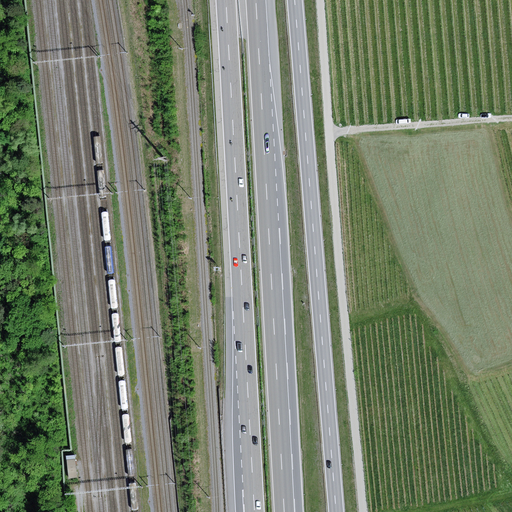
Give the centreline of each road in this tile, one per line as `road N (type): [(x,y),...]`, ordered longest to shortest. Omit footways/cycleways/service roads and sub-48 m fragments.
road 1 (primary): [(336,511),(294,0)]
road 2 (track): [(362,511),(320,0)]
road 3 (motorway): [(285,511),(257,0)]
road 4 (motorway): [(228,0),(255,511)]
road 5 (track): [(329,133),(511,118)]
